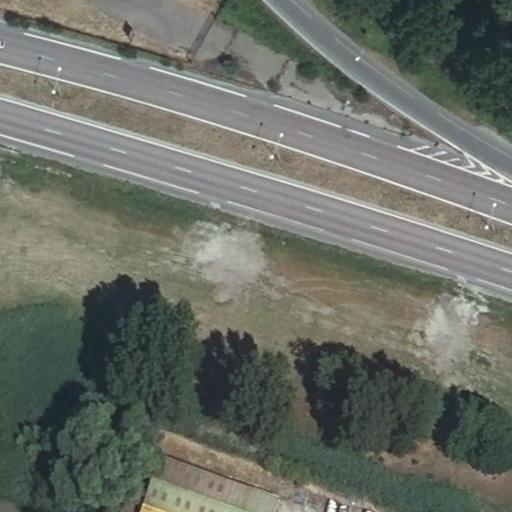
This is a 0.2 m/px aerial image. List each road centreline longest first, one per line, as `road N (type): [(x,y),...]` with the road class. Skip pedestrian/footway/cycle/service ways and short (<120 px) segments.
road 1 (secondary): [(0,121),(285,201),(511,283)]
road 2 (secondary): [(511,209),(322,138),(0,54)]
road 3 (tertiary): [(511,164),(436,122),(295,0)]
